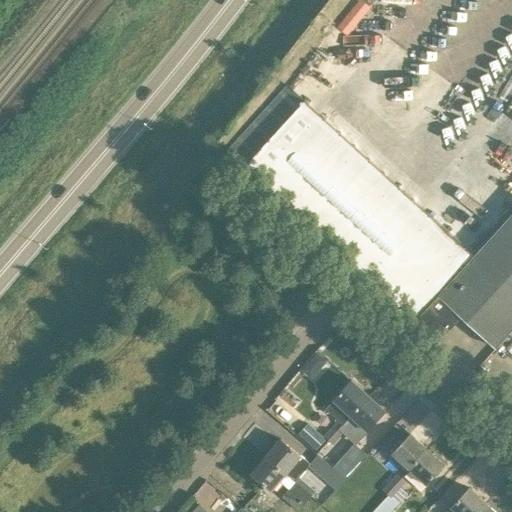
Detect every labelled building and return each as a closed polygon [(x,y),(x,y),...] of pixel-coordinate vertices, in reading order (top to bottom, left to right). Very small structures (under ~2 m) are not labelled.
[(348,36),(370,8),(360,0),(359,0),(337,27),(348,36)] [(408,329),(475,254),(304,95),(238,175),(408,329)] [(511,95),(485,138),(456,186),(501,228),(511,216),(511,95)] [(496,349),(510,334),(511,332),(511,216),(501,228),(416,320),(440,342),(462,318),(496,349)] [(325,437),(328,441),(350,417),(369,396),(351,380),(333,401),(326,409),(339,421),(325,437)] [(333,445),(348,429),(361,441),(387,412),(369,396),(350,417),(328,441),(333,445)] [(409,470),(428,450),(410,434),(392,454),(409,470)] [(300,478),(309,468),(308,467),(310,465),(302,458),(303,457),(281,439),(266,457),(287,475),(296,482),(293,486),(301,493),(308,485),(300,478)] [(333,468),(346,479),(367,456),(356,446),(355,444),(333,468)] [(428,450),(409,470),(427,486),(445,466),(428,450)] [(318,456),(310,465),(308,467),(309,468),(336,491),(346,479),(333,468),(332,468),(318,456)] [(287,475),(266,457),(250,475),(272,493),(287,475)] [(398,491),(402,487),(406,483),(397,475),(390,483),(398,491)] [(391,499),(398,491),(390,483),(382,491),(388,496),(391,499)] [(301,493),(293,486),(282,498),(298,511),(299,511),(316,492),(308,485),(301,493)] [(447,511),(479,511),(487,504),(469,488),(447,511)] [(391,511),(398,505),(391,499),(388,496),(373,511),(391,511)]
